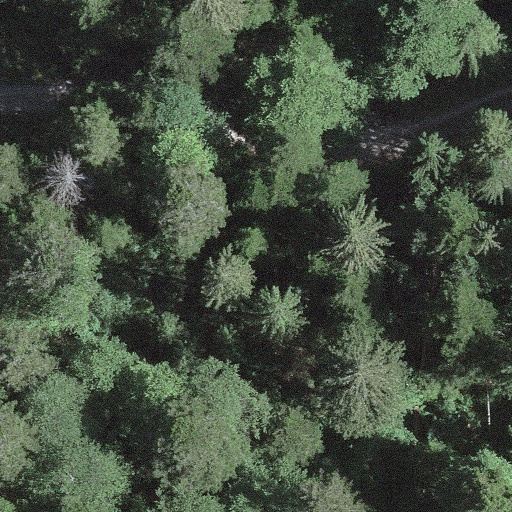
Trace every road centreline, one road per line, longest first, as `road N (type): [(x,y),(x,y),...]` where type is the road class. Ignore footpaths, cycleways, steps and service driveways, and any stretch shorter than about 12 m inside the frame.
road 1 (track): [(511,103),(402,148),(347,158),(138,103),(70,96),(0,104)]
road 2 (track): [(407,0),(406,24),(347,158),(385,190),(437,214),(511,232)]
